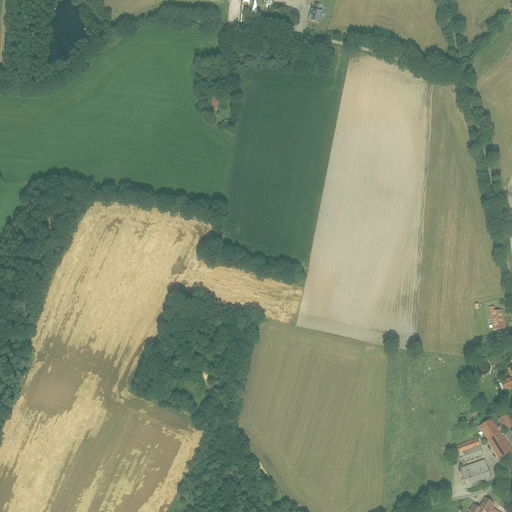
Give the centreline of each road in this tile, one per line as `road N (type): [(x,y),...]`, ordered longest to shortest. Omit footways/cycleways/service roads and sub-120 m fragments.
road 1 (residential): [(465,78),(394,56),(241,29)]
road 2 (track): [(0,84),(52,80),(100,37),(152,16),(208,24)]
road 3 (residential): [(511,282),(465,78)]
road 4 (track): [(302,511),(247,455),(201,426),(198,408)]
